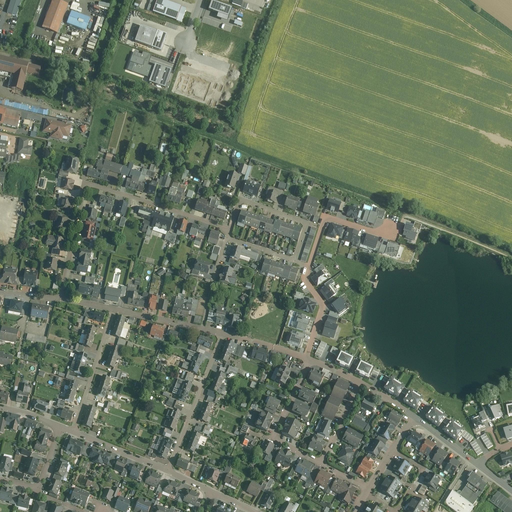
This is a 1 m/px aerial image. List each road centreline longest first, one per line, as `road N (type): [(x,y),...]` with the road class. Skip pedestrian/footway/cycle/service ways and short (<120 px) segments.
road 1 (residential): [(60,299),(85,185),(229,228)]
road 2 (residential): [(303,358),(321,309),(304,278),(326,216),(384,235),(391,229)]
road 3 (residential): [(229,228),(241,200),(306,227),(294,258),(227,238)]
road 4 (residential): [(221,333),(168,470)]
road 5 (residential): [(321,464),(273,438),(310,361)]
road 6 (residential): [(113,309),(73,432)]
